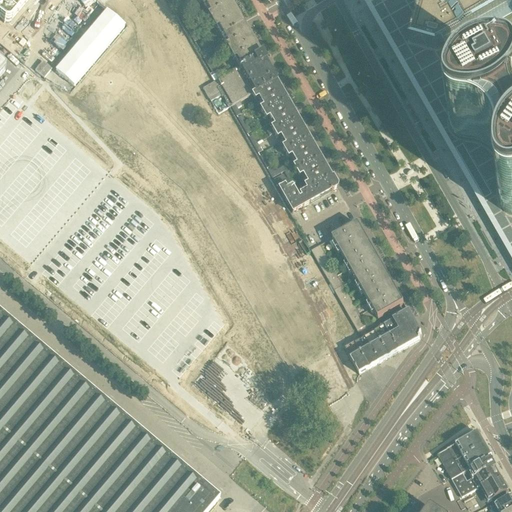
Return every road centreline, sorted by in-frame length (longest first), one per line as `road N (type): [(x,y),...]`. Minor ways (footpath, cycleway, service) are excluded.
road 1 (unclassified): [(508,302),(337,0)]
road 2 (unclassified): [(451,296),(444,331),(321,511)]
road 3 (tertiary): [(353,511),(457,368)]
road 4 (unclassified): [(304,41),(387,183)]
road 5 (unknown): [(183,420),(281,301)]
road 6 (unclassified): [(387,183),(451,296)]
